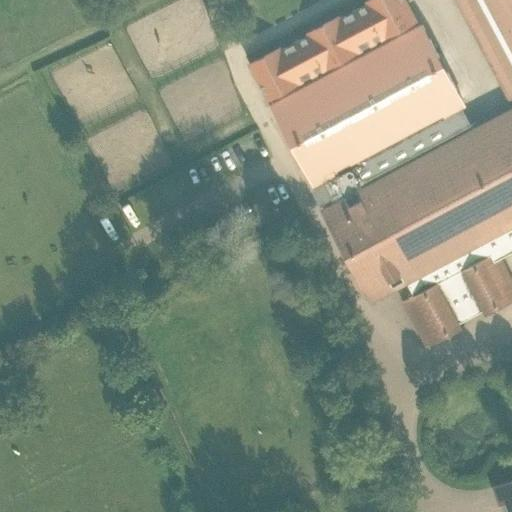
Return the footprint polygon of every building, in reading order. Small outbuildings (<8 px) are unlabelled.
[(268,97),(415,19),(404,0),(368,0),(368,1),(369,3),(339,19),(338,16),(309,32),(310,34),(280,50),(279,48),(250,63),(268,97)] [(511,0),(462,0),(511,92),(511,0)] [(372,51),(272,105),(303,163),(313,183),(315,182),(318,187),(313,190),(320,204),(326,201),(329,206),(472,130),(459,106),(463,103),(422,25),(372,51)] [(511,109),(472,130),(329,206),(326,208),(374,297),(406,280),(413,295),(407,298),(431,342),(460,326),(458,323),(483,309),(485,313),(511,298),(511,293),(494,261),(511,251),(511,109)] [(511,479),(492,487),(499,505),(506,503),(511,500),(511,479)]
